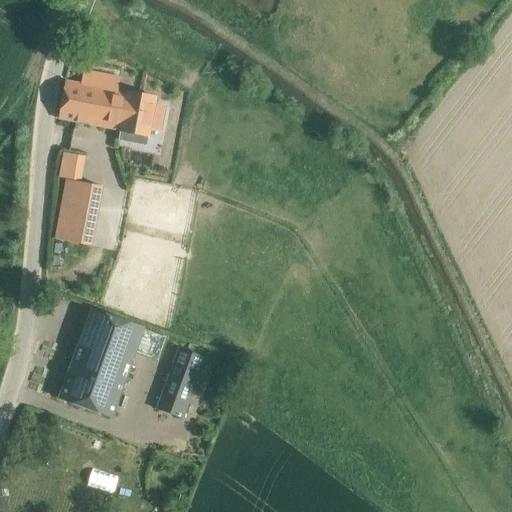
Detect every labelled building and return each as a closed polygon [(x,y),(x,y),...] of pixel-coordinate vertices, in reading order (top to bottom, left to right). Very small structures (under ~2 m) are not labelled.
[(66,81),(59,118),(149,136),(150,128),(160,130),(165,107),(155,105),(156,97),(118,89),(121,76),(85,69),(82,84),(66,81)] [(64,178),(48,237),(82,246),(98,188),(64,178)] [(0,291),(0,334),(4,335),(10,293),(0,291)] [(143,330),(92,309),(70,368),(70,369),(68,375),(67,375),(67,376),(59,398),(111,417),(143,330)] [(179,348),(157,409),(183,419),(205,358),(179,348)]
